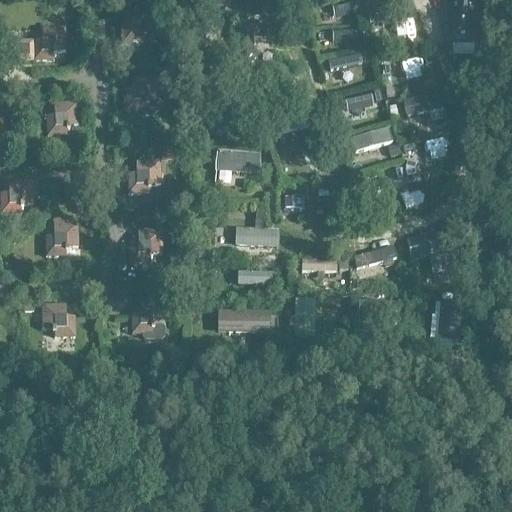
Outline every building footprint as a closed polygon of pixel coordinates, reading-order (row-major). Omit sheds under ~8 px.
[(226,0),(194,0),(197,13),(228,9),(226,0)] [(446,0),(446,46),(477,46),(477,0),(446,0)] [(350,3),(338,6),(340,17),(352,15),(350,3)] [(121,23),(120,23),(121,46),(132,46),(132,44),(157,43),(156,9),(121,10),(121,23)] [(384,11),(368,15),(370,26),(386,24),(384,11)] [(248,26),(235,27),(237,61),(251,60),(248,26)] [(32,43),(16,43),(16,66),(32,65),(54,64),(54,54),(66,54),(66,30),(41,31),(41,42),(32,43)] [(355,30),(339,30),(339,43),(356,42),(355,30)] [(368,56),(362,57),(364,69),(370,68),(368,56)] [(357,58),(330,64),(332,75),(335,75),(337,85),(353,81),(350,71),(360,69),(357,58)] [(196,79),(195,104),(206,104),(206,97),(228,98),(228,79),(206,79),(206,69),(196,68),(196,79)] [(384,77),(385,87),(414,84),(413,73),(384,77)] [(133,91),(124,91),(125,113),(135,113),(135,116),(139,120),(152,120),(162,110),(162,102),(158,102),(157,79),(133,79),(133,91)] [(394,90),(385,90),(387,100),(395,99),(394,90)] [(380,91),(373,92),(375,104),(382,102),(380,91)] [(427,115),(440,113),(443,112),(440,96),(402,103),(405,118),(427,115)] [(53,118),(43,119),(45,140),(66,139),(66,130),(78,129),(77,104),(52,106),(53,118)] [(336,110),(337,122),(362,119),(361,107),(336,110)] [(396,107),(389,108),(391,118),(398,117),(396,107)] [(309,117),(273,126),(276,138),(312,130),(309,117)] [(352,156),(392,145),(389,131),(348,141),(352,156)] [(312,141),(303,143),(305,151),(314,149),(312,141)] [(414,144),(402,146),(404,154),(416,152),(414,144)] [(398,148),(388,150),(390,160),(400,158),(398,148)] [(173,153),(161,153),(162,164),(173,164),(173,153)] [(215,153),(212,174),(257,177),(258,156),(215,153)] [(136,177),(125,177),(126,198),(146,198),(146,188),(159,189),(159,164),(134,164),(136,177)] [(6,196),(0,195),(0,217),(19,217),(19,207),(32,207),(30,183),(6,183),(6,196)] [(41,211),(30,211),(30,221),(41,220),(41,211)] [(255,231),(264,232),(265,223),(256,223),(255,223),(255,231)] [(169,225),(168,236),(179,236),(180,225),(169,225)] [(52,238),(43,239),(43,260),(65,260),(65,251),(76,251),(76,226),(51,227),(52,238)] [(228,232),(227,247),(234,247),(234,248),(277,250),(278,232),(264,232),(255,231),(235,230),(235,232),(228,232)] [(429,260),(460,254),(455,231),(404,242),(408,263),(429,260)] [(136,246),(127,246),(128,267),(148,267),(148,257),(161,257),(161,233),(135,234),(136,246)] [(467,254),(429,262),(433,279),(456,274),(457,279),(471,276),(467,254)] [(371,263),(373,274),(388,273),(387,261),(371,263)] [(301,274),(336,274),(336,262),(301,262),(301,274)] [(339,263),(339,274),(348,274),(348,263),(339,263)] [(271,288),(271,275),(237,275),(237,288),(271,288)] [(285,319),(285,330),(291,330),(291,340),(312,341),(313,308),(328,308),(328,300),(313,300),(313,303),(293,302),(292,320),(285,319)] [(33,302),(23,302),(23,315),(33,315),(33,302)] [(138,316),(129,316),(129,339),(142,338),(142,340),(145,343),(161,343),(164,339),(164,327),(162,327),(162,303),(138,304),(138,316)] [(359,305),(357,339),(393,340),(394,306),(359,305)] [(438,306),(434,339),(456,342),(459,309),(438,306)] [(39,308),(39,332),(52,332),(52,341),(74,341),(74,319),(64,320),(64,307),(39,308)] [(217,314),(217,336),(269,337),(270,314),(217,314)]
